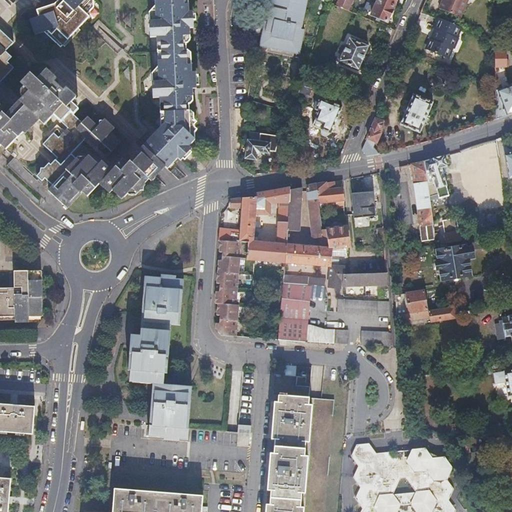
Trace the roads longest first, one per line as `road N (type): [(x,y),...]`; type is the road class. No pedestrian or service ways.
road 1 (residential): [(259,355),(202,340),(211,190)]
road 2 (residential): [(221,0),(224,186)]
road 3 (residential): [(347,168),(417,0)]
road 4 (residential): [(511,124),(347,168)]
road 5 (residential): [(250,511),(259,355)]
road 6 (secondary): [(61,472),(86,330)]
road 7 (residential): [(347,168),(224,186)]
road 8 (secondary): [(64,348),(61,472)]
